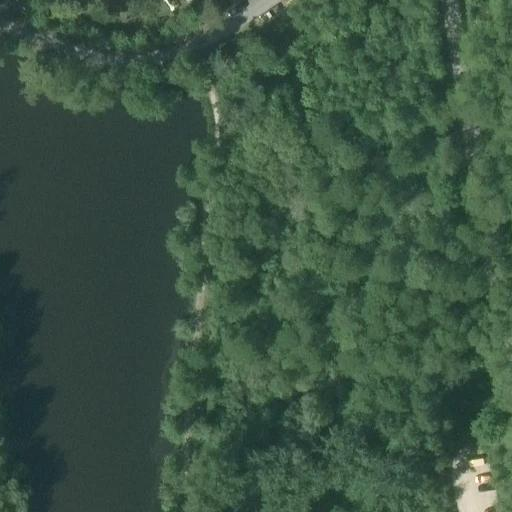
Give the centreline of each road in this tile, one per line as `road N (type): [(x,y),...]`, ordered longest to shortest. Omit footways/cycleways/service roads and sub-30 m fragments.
road 1 (unclassified): [(447,0),(511,381)]
road 2 (residential): [(0,24),(70,53),(144,62),(201,42),(272,0)]
